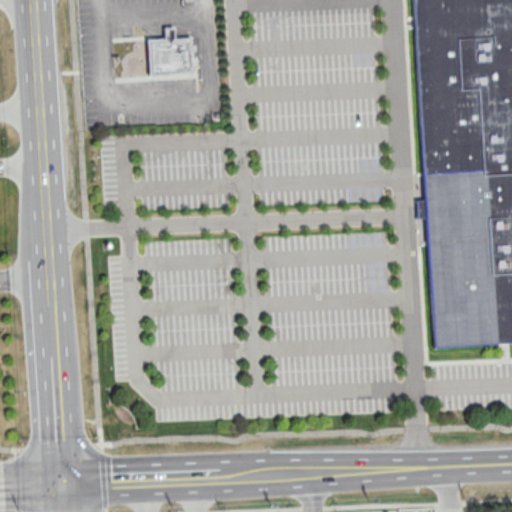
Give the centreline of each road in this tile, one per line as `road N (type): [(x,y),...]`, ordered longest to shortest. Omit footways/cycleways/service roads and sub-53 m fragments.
road 1 (secondary): [(35,0),(50,256)]
road 2 (secondary): [(55,354),(62,479)]
